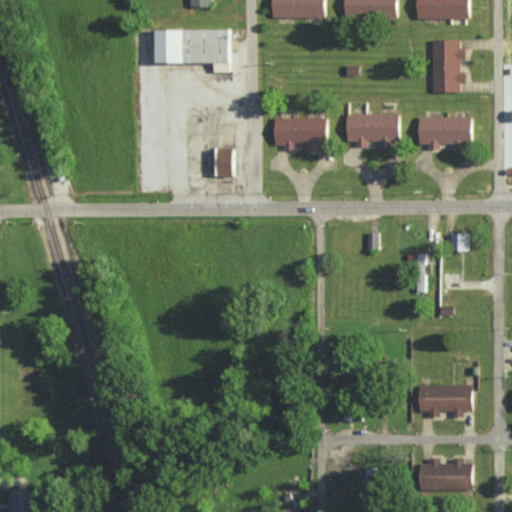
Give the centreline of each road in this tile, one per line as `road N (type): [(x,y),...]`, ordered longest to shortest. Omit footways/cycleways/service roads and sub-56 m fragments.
road 1 (residential): [(511,207),(0,211)]
road 2 (residential): [(497,511),(494,0)]
road 3 (residential): [(320,511),(318,207)]
road 4 (residential): [(14,511),(17,211)]
road 5 (residential): [(257,211),(255,0)]
road 6 (residential): [(511,435),(322,440)]
